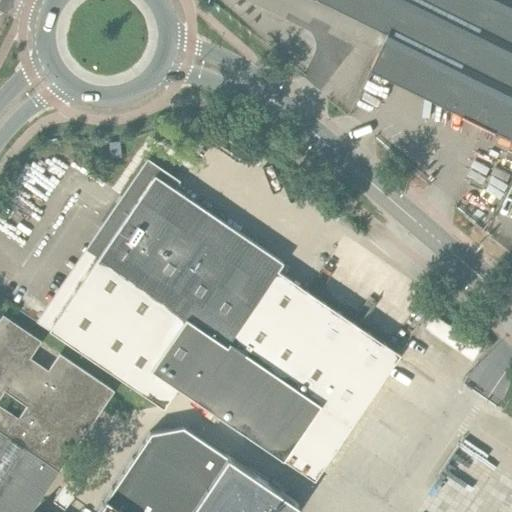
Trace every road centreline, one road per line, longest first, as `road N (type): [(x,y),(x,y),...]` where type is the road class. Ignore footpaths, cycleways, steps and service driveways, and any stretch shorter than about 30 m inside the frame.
road 1 (tertiary): [(511,301),(264,96),(168,51)]
road 2 (tertiary): [(56,73),(87,95),(125,96),(156,74),(168,51)]
